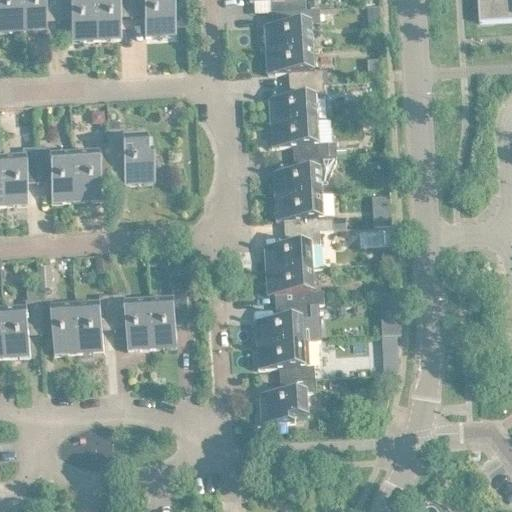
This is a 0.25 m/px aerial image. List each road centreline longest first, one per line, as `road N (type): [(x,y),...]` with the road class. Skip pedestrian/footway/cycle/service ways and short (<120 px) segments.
road 1 (residential): [(26,486),(25,442),(33,425),(226,411)]
road 2 (residential): [(26,486),(215,462),(225,449),(226,411)]
road 3 (tertiary): [(423,234),(414,0)]
road 4 (residential): [(0,255),(216,243)]
road 5 (residential): [(0,88),(214,77)]
road 6 (tertiary): [(416,429),(427,311),(423,234)]
road 7 (residential): [(226,411),(216,243)]
road 8 (residential): [(216,243),(214,77)]
